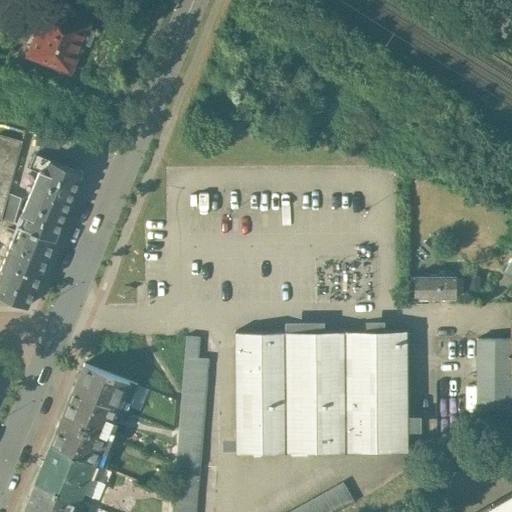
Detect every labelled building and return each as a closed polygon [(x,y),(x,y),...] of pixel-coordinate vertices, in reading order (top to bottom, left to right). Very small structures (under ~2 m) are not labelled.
[(68,22),(47,13),(40,29),(34,27),(26,45),(32,48),(27,58),(48,67),(50,63),(71,72),(83,44),(89,47),(95,33),(91,31),(92,28),(70,18),(68,22)] [(0,134),(0,219),(1,220),(1,218),(8,193),(23,141),(0,134)] [(60,137),(37,134),(35,145),(59,149),(60,137)] [(81,173),(34,154),(29,167),(39,172),(21,214),(28,216),(23,228),(54,240),(81,173)] [(22,197),(8,193),(1,218),(14,224),(22,197)] [(23,228),(17,226),(0,270),(0,281),(1,282),(0,283),(0,295),(27,306),(54,240),(23,228)] [(511,258),(502,273),(511,279),(511,258)] [(291,273),(291,298),(316,297),(315,273),(291,273)] [(456,297),(456,276),(414,276),(414,297),(456,297)] [(285,331),(234,331),(236,438),(222,438),(222,450),(236,450),(236,452),(407,450),(406,329),(325,330),(324,320),(285,321),(285,331)] [(199,336),(187,335),(171,511),(193,511),(207,358),(198,357),(199,336)] [(511,339),(478,339),(478,435),(511,423),(511,375),(511,339)] [(138,384),(84,363),(73,391),(116,409),(126,413),(138,384)] [(116,409),(73,391),(62,418),(111,438),(113,432),(108,430),(116,409)] [(111,438),(62,418),(50,447),(92,464),(94,464),(102,444),(108,446),(111,438)] [(92,464),(50,447),(34,484),(77,501),(92,464)] [(349,474),(338,480),(351,502),(362,496),(349,474)] [(338,480),(328,486),(341,508),(351,502),(338,480)] [(72,511),(77,501),(34,484),(22,511),(72,511)] [(328,486),(317,493),(329,511),(334,511),(341,508),(328,486)] [(511,511),(511,491),(475,511),(511,511)] [(329,511),(317,493),(307,499),(314,511),(329,511)] [(314,511),(307,499),(297,505),(300,511),(314,511)]
